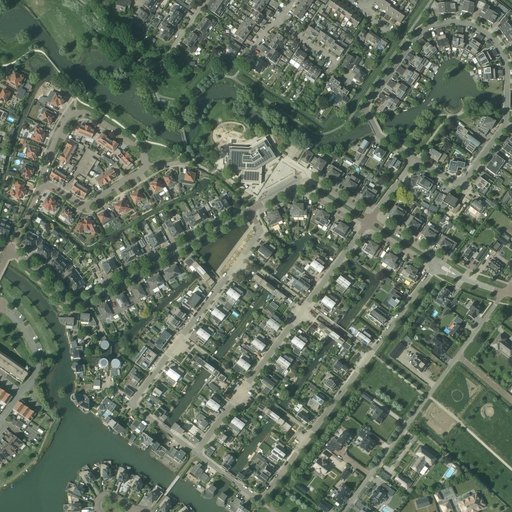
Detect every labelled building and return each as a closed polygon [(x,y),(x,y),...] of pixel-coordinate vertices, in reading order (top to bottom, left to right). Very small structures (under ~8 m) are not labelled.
[(125,0),(119,0),(116,8),(125,11),(127,5),(130,6),(131,2),(125,0)] [(155,5),(148,0),(147,0),(144,5),(148,8),(146,11),(154,16),(153,14),(156,9),(153,7),(155,5)] [(226,8),(214,0),(212,0),(212,1),(216,4),(214,6),(223,12),(225,9),(226,8)] [(267,6),(259,0),(256,4),(272,16),(274,13),(266,8),(267,6)] [(278,7),(268,0),(258,0),(259,0),(267,6),(266,5),(268,3),(277,9),(278,7)] [(309,7),(301,2),(302,1),(300,0),(298,0),(298,1),(301,3),(299,5),(298,6),(306,11),(309,7)] [(337,0),(336,0),(331,0),(328,5),(332,9),(338,1),(337,0)] [(336,0),(337,0),(338,1),(332,9),(337,11),(342,4),(341,3),(338,1),(339,0),(336,0)] [(342,4),(337,11),(341,14),(346,6),(345,6),(343,4),(344,2),(343,0),(341,3),(342,4)] [(376,5),(381,8),(386,0),(376,0),(375,2),(377,4),(376,5)] [(386,0),(381,8),(386,12),(391,4),(392,3),(389,1),(390,0),(386,0)] [(459,4),(459,0),(448,0),(450,13),(456,13),(455,4),(459,4)] [(467,13),(469,2),(464,1),(464,0),(459,0),(459,4),(463,5),(462,11),(467,13)] [(475,4),(469,2),(467,13),(468,13),(468,14),(471,14),(471,13),(473,14),(474,7),(478,8),(480,2),(475,1),(475,4)] [(483,19),(488,10),(490,7),(485,4),(480,2),(478,8),(482,10),(478,16),(483,19)] [(306,11),(298,6),(299,5),(296,3),(295,5),(298,7),(296,9),(296,10),(303,15),(306,11)] [(346,6),(341,14),(345,17),(350,9),(349,9),(347,7),(349,4),(347,3),(345,6),(346,6)] [(257,11),(261,14),(262,12),(271,18),(272,16),(256,4),(253,9),(256,11),(257,11)] [(391,4),(386,12),(385,13),(390,16),(396,8),(398,5),(396,4),(394,6),(391,4)] [(179,21),(183,15),(178,12),(180,10),(174,6),(171,11),(174,13),(172,16),(179,21)] [(223,12),(214,6),(212,9),(208,6),(207,8),(220,17),(223,12)] [(349,9),(350,9),(345,17),(349,20),(353,14),(354,12),(351,10),(353,7),(351,6),(349,9)] [(399,9),(396,8),(390,16),(395,20),(401,11),(403,9),(400,7),(399,9)] [(303,15),(296,10),(296,9),(293,8),(292,9),(295,11),(293,15),(300,20),(303,15)] [(483,19),(488,21),(493,12),(488,10),(483,19)] [(154,16),(146,11),(148,12),(146,14),(142,11),(138,17),(141,19),(139,20),(144,23),(145,22),(146,22),(148,19),(150,21),(154,16)] [(256,11),(254,15),(254,16),(265,23),(267,21),(263,18),(264,16),(261,14),(257,11),(256,11)] [(404,13),(401,11),(395,20),(400,23),(408,12),(405,11),(404,13)] [(493,12),(488,21),(489,22),(488,23),(491,24),(491,23),(493,24),(496,18),(499,20),(504,15),(499,12),(497,15),(493,12)] [(353,14),(349,20),(348,22),(352,25),(357,17),(357,16),(353,14)] [(357,17),(352,25),(356,27),(362,20),(358,17),(360,15),(358,14),(357,16),(357,17)] [(179,21),(172,16),(170,19),(167,17),(163,22),(171,27),(169,26),(171,24),(175,27),(179,21)] [(265,23),(254,16),(251,20),(250,20),(256,24),(258,25),(260,23),(263,26),(265,23)] [(502,33),(510,27),(507,23),(509,21),(506,16),(500,23),(501,22),(503,25),(498,29),(499,30),(498,31),(500,33),(501,32),(502,33)] [(201,23),(208,28),(211,30),(216,22),(214,20),(215,18),(212,17),(211,19),(211,18),(209,21),(205,18),(203,20),(202,20),(201,22),(201,23)] [(256,24),(250,20),(251,20),(246,17),(243,21),(246,23),(257,31),(259,28),(255,26),(256,24)] [(257,31),(246,23),(243,21),(241,25),(243,26),(251,31),(252,30),(255,33),(257,31)] [(171,27),(163,22),(162,25),(163,26),(161,28),(164,30),(162,33),(170,38),(173,32),(169,30),(171,27)] [(317,25),(316,28),(312,25),(314,23),(312,22),(308,26),(309,27),(305,33),(310,36),(317,25)] [(208,28),(201,23),(197,29),(201,32),(200,34),(203,36),(205,38),(209,33),(206,31),(208,28)] [(251,31),(243,26),(241,25),(240,26),(241,26),(238,30),(237,30),(247,36),(251,39),(253,37),(249,34),(251,31)] [(317,25),(310,36),(315,40),(316,38),(321,31),(322,29),(319,27),(317,25)] [(321,31),(316,38),(321,41),(327,32),(324,30),(326,28),(323,27),(322,29),(321,31)] [(505,37),(511,31),(511,29),(510,27),(502,33),(505,37)] [(251,39),(247,36),(237,30),(234,34),(237,36),(235,39),(241,44),(243,40),(244,41),(246,39),(250,42),(251,39)] [(326,44),(331,36),(332,36),(329,34),(331,32),(328,30),(327,32),(321,41),(326,44)] [(370,44),(375,36),(376,36),(370,32),(368,34),(366,32),(363,30),(358,38),(363,42),(365,40),(370,44)] [(330,48),(331,48),(337,39),(334,37),(336,35),(335,35),(337,33),(335,31),(332,36),(331,36),(326,44),(330,48)] [(205,38),(203,36),(200,34),(198,33),(196,35),(192,32),(188,38),(195,43),(197,40),(200,42),(204,37),(205,38)] [(270,35),(284,44),(287,40),(277,33),(276,35),(272,32),(270,35)] [(450,43),(451,48),(452,48),(457,49),(460,33),(457,32),(456,35),(453,34),(452,42),(451,42),(452,43),(450,43)] [(440,34),(445,49),(450,48),(451,48),(450,43),(449,43),(449,42),(448,42),(446,35),(444,35),(443,33),(440,34)] [(440,34),(437,35),(438,37),(435,38),(437,45),(436,46),(439,51),(445,49),(440,34)] [(281,49),(284,44),(270,35),(269,37),(273,40),(271,42),(281,49)] [(376,36),(375,36),(370,44),(376,48),(381,40),(376,36)] [(195,43),(188,38),(184,44),(188,47),(187,49),(193,53),(196,48),(194,46),(195,43)] [(383,38),(381,40),(376,48),(377,46),(383,50),(388,42),(383,38)] [(465,50),(469,53),(478,40),(476,38),(474,40),(472,39),(469,43),(470,43),(468,46),(467,44),(465,50)] [(330,48),(331,48),(330,50),(334,53),(341,44),(342,42),(340,40),(340,41),(337,39),(331,48),(330,48)] [(295,40),(291,45),(293,46),(296,49),(300,43),(295,40)] [(478,40),(469,53),(473,56),(478,52),(476,51),(478,49),(479,49),(482,45),(479,44),(481,42),(478,40)] [(233,41),(227,48),(231,51),(230,53),(235,56),(239,50),(241,51),(242,48),(233,41)] [(281,49),(271,42),(270,44),(266,41),(264,44),(272,49),(276,52),(276,51),(278,53),(281,49)] [(433,56),(434,56),(437,52),(434,47),(433,48),(431,46),(432,45),(429,42),(427,44),(425,42),(423,44),(433,56)] [(344,46),(341,44),(334,53),(340,56),(342,54),(344,50),(345,50),(348,46),(346,44),(344,46)] [(433,56),(423,44),(420,46),(422,48),(420,50),(423,53),(424,52),(426,55),(424,56),(430,59),(433,56)] [(278,53),(276,51),(276,52),(272,49),(271,51),(262,45),(260,47),(277,58),(280,54),(278,53)] [(277,58),(260,47),(259,49),(267,56),(266,58),(275,64),(278,59),(277,58)] [(298,67),(302,62),(302,63),(304,59),(305,59),(307,55),(305,54),(306,52),(308,50),(305,48),(304,50),(304,51),(303,52),(294,64),(298,67)] [(294,64),(303,52),(299,49),(290,62),(294,64)] [(475,58),(478,63),(492,55),(490,52),(488,53),(487,51),(480,54),(475,58)] [(349,56),(343,64),(350,69),(353,64),(356,66),(361,59),(355,55),(353,59),(349,56)] [(413,55),(411,58),(425,67),(429,61),(424,58),(422,60),(420,58),(420,57),(417,55),(415,57),(413,55)] [(492,55),(478,63),(480,67),(486,65),(492,61),(491,59),(493,57),(492,55)] [(425,68),(411,58),(409,60),(411,62),(410,64),(414,67),(414,66),(417,68),(416,70),(421,73),(425,68)] [(259,59),(253,69),(259,73),(263,67),(266,68),(268,65),(259,59)] [(309,62),(305,59),(304,59),(302,63),(302,62),(298,67),(299,67),(298,69),(302,72),(309,62)] [(312,75),(317,68),(321,61),(319,60),(317,64),(315,66),(313,65),(308,72),(312,75)] [(317,68),(312,75),(311,78),(315,81),(322,71),(318,68),(319,66),(320,67),(322,67),(324,63),(321,61),(317,68)] [(308,72),(313,65),(309,62),(302,72),(304,69),(308,72)] [(357,67),(352,73),(356,75),(354,78),(361,83),(364,79),(363,78),(366,75),(360,71),(361,70),(357,67)] [(402,71),(417,82),(420,78),(418,77),(419,75),(414,72),(413,73),(410,72),(411,71),(407,68),(406,70),(403,69),(402,71)] [(18,93),(23,96),(26,91),(18,87),(19,85),(19,86),(21,85),(21,84),(21,82),(24,78),(23,76),(22,76),(21,76),(20,76),(17,74),(17,73),(17,72),(15,71),(14,71),(13,73),(14,74),(13,76),(12,76),(12,77),(11,79),(10,80),(8,80),(8,81),(8,82),(17,88),(18,89),(17,92),(18,93)] [(417,82),(402,71),(400,74),(402,76),(400,78),(404,81),(405,80),(407,81),(406,83),(410,86),(409,87),(414,90),(415,88),(413,88),(417,82)] [(497,74),(481,75),(482,82),(488,81),(488,80),(495,80),(495,77),(498,77),(497,74)] [(333,89),(338,92),(340,89),(342,86),(342,87),(339,85),(342,82),(336,78),(335,79),(333,78),(333,77),(332,78),(332,79),(331,80),(327,86),(330,87),(333,89)] [(392,85),(406,94),(409,89),(413,91),(414,90),(409,87),(409,88),(405,85),(404,86),(398,82),(396,84),(394,82),(392,85)] [(392,85),(390,88),(393,89),(391,91),(395,94),(396,93),(398,95),(397,97),(402,100),(406,94),(392,85)] [(342,86),(340,89),(338,92),(336,94),(341,98),(340,99),(346,103),(349,98),(346,97),(350,91),(345,87),(344,88),(342,87),(342,86)] [(0,96),(0,99),(6,103),(7,101),(8,101),(10,96),(9,96),(10,93),(4,90),(2,93),(1,92),(0,95),(1,95),(0,96)] [(47,102),(53,105),(54,105),(57,107),(59,103),(62,105),(63,103),(64,103),(65,102),(64,100),(65,99),(56,94),(53,100),(49,99),(47,102)] [(396,108),(400,102),(395,99),(394,101),(392,99),(392,98),(388,95),(387,98),(385,96),(383,99),(396,108)] [(396,108),(383,99),(381,101),(384,103),(382,105),(381,104),(377,110),(382,113),(386,107),(389,109),(390,109),(391,109),(392,109),(393,109),(394,109),(395,108),(395,107),(396,108)] [(44,108),(41,114),(44,115),(41,120),(50,125),(54,117),(51,116),(53,113),(44,108)] [(480,126),(477,130),(485,136),(488,132),(488,131),(490,129),(490,130),(495,122),(494,121),(493,120),(492,120),(490,119),(488,118),(486,118),(484,117),(483,117),(481,120),(483,123),(481,126),(480,126)] [(82,135),(86,126),(85,127),(84,127),(84,126),(81,125),(80,128),(77,127),(74,134),(81,137),(82,135)] [(225,125),(215,141),(226,148),(229,142),(226,140),(230,135),(232,137),(236,131),(225,125)] [(32,137),(32,138),(32,139),(33,139),(42,143),(43,139),(45,134),(43,134),(45,130),(36,126),(35,130),(36,131),(35,135),(34,135),(33,136),(32,137)] [(86,126),(82,135),(87,137),(91,128),(86,126)] [(91,128),(87,137),(94,140),(98,133),(94,132),(95,130),(93,129),(92,130),(90,129),(91,128)] [(459,134),(464,137),(469,141),(468,143),(467,145),(467,146),(465,148),(472,153),(473,151),(474,152),(474,151),(476,150),(477,147),(478,146),(480,144),(466,134),(468,132),(464,128),(459,134)] [(98,133),(94,140),(101,144),(106,136),(102,133),(101,135),(98,133)] [(106,136),(101,144),(104,147),(110,139),(108,138),(107,138),(106,137),(106,136)] [(225,156),(225,163),(227,163),(226,169),(242,170),(241,183),(261,184),(262,167),(275,159),(272,155),(275,153),(265,138),(249,148),(229,147),(229,156),(225,156)] [(110,139),(104,147),(108,150),(114,141),(113,142),(112,142),(112,141),(110,139)] [(357,146),(351,148),(360,154),(354,163),(358,166),(368,150),(366,148),(369,143),(364,140),(361,144),(360,144),(360,145),(361,144),(359,147),(357,146)] [(77,146),(78,146),(79,143),(74,141),(72,143),(69,141),(66,146),(75,151),(77,146)] [(114,141),(108,150),(115,154),(119,149),(116,148),(118,144),(114,141)] [(511,146),(505,141),(502,145),(504,145),(502,148),(511,156),(511,154),(511,146)] [(27,148),(26,153),(26,154),(28,155),(27,158),(34,160),(35,157),(37,158),(39,151),(36,150),(36,147),(27,144),(26,147),(27,148)] [(75,151),(66,146),(68,147),(67,148),(66,148),(65,151),(73,155),(75,151)] [(368,155),(372,158),(374,155),(381,160),(383,157),(384,158),(386,154),(385,154),(386,153),(383,151),(383,150),(382,150),(381,149),(377,147),(375,151),(372,149),(368,155)] [(428,153),(431,155),(430,157),(437,162),(438,160),(443,163),(447,156),(439,151),(438,152),(431,148),(428,153)] [(120,160),(128,153),(127,153),(126,154),(125,153),(125,152),(124,150),(121,152),(119,149),(115,154),(113,156),(118,161),(120,160)] [(73,155),(65,151),(64,153),(64,154),(63,155),(62,154),(71,159),(73,155)] [(311,164),(315,158),(312,156),(312,155),(306,151),(300,160),(301,160),(301,161),(306,164),(306,163),(307,164),(308,162),(311,164)] [(128,153),(120,160),(124,163),(131,156),(128,153)] [(71,159),(62,154),(60,159),(62,160),(60,163),(62,164),(64,165),(67,166),(68,164),(71,159)] [(490,161),(500,168),(501,167),(502,167),(502,166),(505,161),(501,158),(500,158),(499,158),(499,157),(495,154),(490,161)] [(131,156),(124,163),(129,169),(133,165),(131,163),(134,161),(132,159),(131,159),(130,158),(131,157),(131,156)] [(389,160),(386,165),(388,167),(391,168),(392,167),(396,169),(398,166),(399,166),(402,161),(397,159),(398,158),(397,158),(397,159),(394,157),(391,161),(388,159),(388,160),(389,160)] [(315,158),(311,164),(314,167),(313,168),(314,169),(319,172),(319,171),(320,172),(326,163),(319,159),(319,160),(315,158)] [(490,161),(488,164),(489,165),(488,165),(487,166),(485,168),(495,175),(500,168),(490,161)] [(450,162),(447,167),(449,168),(449,171),(456,172),(457,169),(458,169),(459,168),(459,167),(463,168),(464,164),(457,162),(457,163),(451,162),(450,162)] [(20,170),(19,173),(19,174),(22,175),(21,176),(29,179),(31,174),(33,174),(34,170),(31,169),(32,166),(27,164),(26,167),(25,166),(23,170),(21,169),(20,170)] [(328,178),(331,180),(339,167),(334,164),(333,166),(331,165),(325,174),(327,175),(327,176),(329,177),(328,178)] [(108,171),(113,179),(113,178),(114,177),(115,178),(117,176),(114,172),(117,170),(114,165),(111,167),(110,166),(107,169),(108,171)] [(339,167),(331,180),(334,181),(335,180),(336,181),(339,183),(345,173),(342,172),(343,170),(339,167)] [(54,180),(59,171),(55,169),(50,177),(52,178),(53,178),(54,179),(53,180),(54,180)] [(58,183),(63,174),(59,171),(54,180),(58,183)] [(104,173),(109,182),(113,179),(108,171),(104,173)] [(109,182),(104,173),(100,176),(105,184),(109,182)] [(185,175),(181,175),(182,183),(186,183),(187,180),(194,182),(195,174),(192,174),(193,173),(189,173),(186,173),(186,176),(185,175)] [(58,183),(59,182),(60,182),(60,183),(62,185),(64,182),(67,184),(68,182),(71,177),(68,175),(67,177),(63,174),(58,183)] [(164,177),(168,186),(172,184),(173,186),(177,184),(175,174),(172,176),(170,174),(164,177)] [(345,189),(348,190),(356,178),(351,175),(350,177),(348,175),(342,185),(344,186),(346,187),(345,189)] [(419,186),(422,188),(428,179),(423,175),(422,177),(420,176),(417,182),(411,182),(411,186),(414,186),(414,187),(419,186)] [(105,184),(100,176),(96,178),(95,177),(92,179),(95,184),(98,182),(100,186),(102,185),(103,184),(104,183),(105,185),(105,184)] [(477,180),(474,184),(477,186),(477,187),(479,189),(480,188),(483,190),(484,188),(487,190),(492,182),(489,179),(487,182),(480,177),(477,180)] [(356,178),(348,190),(351,192),(352,191),(353,192),(354,192),(356,193),(362,184),(359,183),(360,181),(356,178)] [(75,194),(81,185),(77,183),(78,181),(75,179),(71,185),(74,186),(71,190),(74,192),(75,191),(76,192),(75,193),(75,194)] [(428,179),(422,188),(428,192),(429,191),(432,193),(436,187),(432,185),(434,182),(428,179)] [(150,185),(151,187),(151,189),(152,189),(153,191),(153,190),(155,193),(156,195),(153,197),(156,201),(161,198),(157,192),(159,191),(160,191),(161,190),(162,189),(163,188),(162,187),(162,186),(161,186),(161,185),(160,184),(157,180),(153,182),(154,183),(150,185)] [(13,190),(11,195),(20,199),(22,195),(24,196),(27,191),(24,190),(25,189),(23,188),(25,185),(18,181),(15,186),(18,187),(15,192),(13,190)] [(79,196),(85,188),(81,185),(75,194),(79,196)] [(362,199),(365,201),(373,189),(368,186),(367,188),(365,186),(359,195),(362,197),(361,197),(363,198),(362,199)] [(79,196),(80,196),(80,195),(82,196),(82,197),(84,198),(89,190),(85,188),(79,196)] [(373,189),(365,201),(368,203),(369,202),(370,203),(371,203),(373,204),(379,195),(376,193),(378,192),(373,189)] [(131,196),(136,204),(140,201),(142,204),(148,200),(144,193),(141,195),(139,191),(135,194),(134,193),(133,193),(132,193),(132,194),(132,195),(131,196)] [(511,193),(508,191),(501,200),(504,203),(505,202),(504,202),(508,197),(510,198),(510,199),(511,195),(511,193)] [(220,200),(225,209),(230,206),(226,200),(230,198),(226,193),(223,194),(224,197),(220,200)] [(442,205),(443,202),(448,205),(454,195),(451,193),(451,194),(448,193),(446,196),(445,196),(443,195),(443,194),(442,195),(440,193),(435,201),(442,205)] [(454,195),(448,205),(453,208),(452,211),(455,213),(461,205),(460,205),(460,206),(457,204),(457,203),(459,199),(457,198),(458,197),(454,195)] [(42,206),(46,208),(54,212),(59,204),(58,204),(58,203),(56,202),(56,203),(55,202),(55,201),(52,199),(51,200),(47,198),(42,206)] [(479,198),(477,201),(476,200),(473,204),(472,203),(469,206),(474,209),(473,211),(476,213),(477,212),(480,214),(485,207),(483,206),(486,203),(479,198)] [(220,200),(215,203),(213,200),(210,202),(213,208),(216,206),(219,211),(224,209),(225,209),(220,200)] [(115,205),(114,206),(119,214),(124,211),(125,213),(132,209),(127,202),(124,203),(123,201),(119,203),(117,203),(116,203),(115,204),(115,205)] [(293,218),(298,218),(298,203),(295,203),(295,204),(293,204),(293,205),(290,205),(290,216),(293,216),(293,218)] [(298,203),(298,218),(304,218),(304,216),(307,216),(307,205),(304,205),(304,204),(302,204),(302,203),(298,203)] [(197,212),(202,221),(203,220),(204,221),(206,219),(207,218),(204,213),(207,211),(204,205),(201,207),(202,210),(197,212)] [(392,218),(395,220),(402,209),(403,208),(398,205),(397,206),(395,205),(389,214),(392,216),(391,216),(393,217),(392,218)] [(65,209),(61,215),(66,219),(65,221),(70,225),(74,220),(71,218),(73,215),(71,213),(72,212),(69,210),(68,211),(65,209)] [(312,218),(319,223),(326,212),(323,211),(322,212),(321,211),(320,211),(318,209),(312,218)] [(402,209),(395,220),(398,222),(399,221),(400,222),(401,221),(403,223),(409,214),(402,209)] [(273,212),(278,223),(285,220),(281,210),(278,211),(278,210),(276,211),(276,210),(273,212)] [(98,216),(100,218),(102,223),(107,220),(108,222),(115,218),(112,213),(107,216),(105,212),(104,212),(104,213),(103,214),(103,213),(102,213),(101,213),(98,215),(99,215),(98,216)] [(191,212),(183,217),(186,223),(189,221),(192,227),(193,226),(194,226),(196,225),(196,224),(197,224),(191,212)] [(191,212),(197,224),(198,223),(198,224),(200,223),(200,222),(202,221),(197,212),(192,215),(191,212)] [(273,212),(269,213),(270,214),(268,215),(266,216),(270,226),(273,225),(273,227),(278,225),(278,223),(273,212)] [(326,212),(319,223),(318,225),(323,228),(324,226),(326,227),(332,218),(330,217),(330,216),(328,215),(329,214),(326,212)] [(408,228),(411,230),(419,218),(414,215),(413,216),(411,215),(405,224),(407,226),(409,227),(408,228)] [(419,217),(419,218),(411,230),(414,232),(415,231),(416,232),(417,231),(419,233),(425,224),(422,222),(424,220),(419,217)] [(173,226),(178,234),(179,234),(182,233),(182,232),(183,231),(180,226),(183,224),(180,218),(177,220),(178,223),(173,226)] [(79,223),(76,230),(76,231),(80,233),(81,233),(82,231),(82,230),(83,228),(85,228),(84,230),(89,230),(89,228),(91,228),(95,237),(99,234),(94,222),(90,222),(90,219),(85,219),(85,221),(81,221),(80,222),(79,222),(79,223)] [(337,237),(338,235),(345,224),(342,222),(341,224),(340,222),(340,223),(337,221),(331,230),(334,232),(333,234),(337,237)] [(7,222),(3,234),(3,235),(5,236),(6,235),(8,236),(8,235),(9,235),(10,234),(9,233),(13,224),(7,222)] [(173,226),(172,223),(167,226),(165,223),(162,225),(167,233),(170,232),(173,237),(174,236),(175,237),(177,236),(177,235),(178,234),(173,226)] [(345,224),(338,235),(345,239),(351,230),(349,229),(349,228),(347,227),(348,226),(345,224)] [(424,238),(427,240),(434,229),(427,225),(421,234),(423,236),(425,237),(424,238)] [(154,236),(159,245),(160,244),(160,245),(163,243),(164,242),(161,237),(164,235),(161,229),(157,231),(159,234),(154,236)] [(434,229),(427,240),(430,242),(431,241),(432,242),(433,241),(435,243),(441,234),(434,229)] [(27,246),(34,234),(33,233),(31,232),(30,232),(29,231),(29,232),(27,231),(26,234),(27,234),(22,243),(27,246)] [(35,234),(34,234),(27,246),(29,247),(29,248),(30,249),(31,248),(32,249),(35,243),(38,245),(41,239),(38,238),(39,237),(38,236),(37,235),(36,234),(35,234)] [(440,248),(443,250),(450,239),(443,235),(437,244),(439,246),(441,247),(440,248)] [(154,236),(149,239),(148,236),(144,238),(147,244),(151,242),(154,248),(155,247),(155,248),(158,246),(159,245),(154,236)] [(450,239),(443,250),(446,252),(447,251),(448,252),(448,251),(451,253),(457,244),(450,239)] [(37,253),(42,256),(48,248),(46,246),(48,244),(43,240),(38,247),(39,246),(41,248),(37,253)] [(361,249),(368,254),(375,243),(372,241),(371,242),(370,241),(370,242),(367,240),(361,249)] [(130,246),(137,257),(138,257),(141,256),(140,255),(142,254),(139,249),(142,247),(138,241),(135,243),(135,244),(134,245),(133,244),(130,246)] [(496,241),(491,248),(491,249),(496,252),(496,253),(497,252),(502,245),(502,244),(502,245),(497,241),(496,241)] [(375,243),(368,254),(376,258),(381,249),(379,247),(377,246),(378,245),(375,243)] [(262,246),(260,248),(270,256),(276,248),(270,244),(269,246),(266,244),(264,247),(262,246)] [(127,251),(132,260),(135,259),(135,258),(137,257),(130,246),(125,249),(127,251)] [(476,251),(469,246),(467,249),(466,249),(464,252),(465,253),(462,256),(469,261),(472,256),(475,258),(475,259),(479,262),(488,250),(484,247),(479,254),(476,252),(476,251)] [(48,248),(42,256),(42,257),(43,258),(44,259),(45,258),(47,260),(51,255),(53,257),(52,258),(57,252),(53,248),(51,250),(48,248)] [(270,256),(260,248),(258,251),(260,253),(257,256),(260,258),(259,260),(264,264),(270,256)] [(130,261),(132,260),(127,251),(125,249),(117,253),(120,259),(123,257),(126,263),(128,262),(128,263),(131,261),(130,261)] [(380,261),(387,266),(394,255),(391,253),(390,254),(389,253),(389,254),(386,252),(380,261)] [(56,269),(63,262),(65,259),(59,253),(53,259),(54,258),(56,260),(52,265),(52,266),(54,267),(56,269)] [(108,262),(113,271),(117,268),(114,262),(118,261),(114,255),(111,257),(112,259),(108,262)] [(318,255),(312,263),(322,271),(324,268),(322,266),(325,263),(322,261),(323,259),(318,255)] [(394,255),(387,266),(395,270),(400,261),(398,259),(396,258),(397,257),(394,255)] [(192,266),(199,273),(203,269),(198,264),(191,257),(185,263),(189,268),(192,266)] [(498,262),(493,259),(492,261),(491,260),(486,267),(486,268),(486,267),(496,275),(497,275),(502,268),(496,264),(498,262)] [(63,262),(56,269),(60,273),(65,268),(67,270),(66,271),(72,266),(69,263),(67,266),(63,262)] [(113,271),(108,262),(103,265),(101,262),(98,264),(101,270),(104,268),(108,274),(113,271)] [(322,271),(312,263),(306,271),(312,275),(313,273),(316,275),(318,272),(320,273),(322,271)] [(401,277),(406,280),(414,267),(411,266),(410,267),(408,265),(408,266),(406,264),(400,274),(402,275),(401,277)] [(170,269),(175,277),(180,274),(183,272),(180,266),(177,268),(175,265),(172,267),(170,269)] [(68,283),(77,276),(73,272),(75,270),(73,267),(67,272),(69,275),(65,278),(66,280),(66,281),(68,283)] [(414,267),(406,280),(411,283),(412,281),(414,283),(420,273),(418,272),(418,271),(416,270),(417,269),(414,267)] [(163,276),(166,282),(169,280),(169,281),(175,277),(170,269),(167,270),(164,271),(166,274),(163,276)] [(203,269),(199,273),(204,280),(206,281),(205,282),(210,287),(215,282),(208,275),(203,269)] [(153,278),(158,287),(164,284),(164,283),(166,282),(163,276),(160,277),(159,274),(155,276),(156,276),(153,278)] [(263,287),(268,291),(271,286),(265,281),(256,274),(252,279),(256,281),(255,282),(259,285),(259,284),(261,286),(263,287)] [(304,274),(298,281),(308,289),(310,286),(309,285),(311,282),(308,280),(310,278),(304,274)] [(340,276),(338,279),(348,286),(354,279),(349,275),(347,276),(345,274),(342,278),(340,276)] [(80,281),(77,276),(68,283),(71,287),(72,287),(80,281)] [(148,289),(152,296),(155,294),(153,290),(158,287),(153,278),(151,279),(150,279),(147,281),(151,287),(148,289)] [(348,286),(338,279),(336,282),(338,283),(336,286),(339,288),(337,290),(343,294),(348,286)] [(80,281),(72,287),(76,292),(77,291),(79,290),(79,289),(84,285),(80,281)] [(308,289),(298,281),(292,289),(298,293),(299,291),(302,293),(304,290),(306,292),(308,289)] [(136,287),(142,298),(144,297),(146,299),(152,296),(148,289),(145,290),(142,284),(140,286),(140,285),(136,287)] [(230,288),(228,291),(238,298),(244,291),(239,287),(237,288),(235,286),(232,290),(230,288)] [(278,291),(271,286),(268,291),(274,296),(275,295),(277,297),(276,298),(279,300),(281,298),(285,301),(287,298),(278,291)] [(131,298),(135,305),(141,302),(140,299),(142,298),(136,287),(133,289),(133,290),(131,291),(134,297),(131,298)] [(194,293),(190,298),(198,304),(201,299),(201,298),(199,297),(198,296),(200,294),(200,295),(202,292),(198,288),(194,293)] [(447,307),(451,302),(447,298),(451,293),(445,288),(442,291),(441,290),(438,294),(439,295),(437,298),(443,302),(441,305),(444,308),(445,306),(447,307)] [(388,303),(395,308),(398,304),(399,302),(398,301),(400,298),(399,297),(401,294),(393,289),(389,293),(393,296),(388,303)] [(238,298),(228,291),(226,294),(228,295),(226,298),(228,300),(227,302),(232,306),(238,298)] [(119,296),(125,307),(128,306),(129,308),(135,305),(131,298),(129,300),(125,294),(123,295),(123,294),(119,296)] [(325,296),(323,299),(333,306),(339,299),(334,295),(332,296),(330,294),(327,298),(325,296)] [(115,307),(118,314),(119,316),(120,316),(119,314),(124,311),(123,308),(125,307),(119,296),(116,298),(116,299),(114,300),(117,306),(115,307)] [(198,304),(190,298),(188,301),(185,299),(181,304),(189,310),(189,309),(190,307),(191,307),(193,309),(194,309),(198,304)] [(333,306),(323,299),(321,302),(323,303),(321,306),(324,308),(322,310),(328,314),(333,306)] [(478,304),(474,302),(469,309),(471,310),(468,314),(474,319),(478,312),(479,313),(482,309),(478,305),(478,304)] [(103,305),(112,322),(115,320),(113,317),(118,315),(118,314),(115,307),(112,309),(109,303),(107,304),(106,303),(103,305)] [(103,305),(99,307),(99,308),(97,309),(101,315),(98,317),(101,324),(107,321),(108,324),(112,322),(103,305)] [(223,318),(229,311),(224,307),(222,308),(220,306),(217,310),(215,308),(213,311),(223,318)] [(174,313),(172,316),(180,322),(182,320),(184,321),(183,321),(184,321),(186,318),(184,317),(186,315),(186,314),(182,311),(178,309),(174,313)] [(223,318),(213,311),(211,314),(213,315),(211,318),(213,320),(212,322),(218,326),(223,318)] [(378,326),(380,327),(382,324),(383,325),(382,324),(385,321),(386,320),(384,318),(386,316),(381,311),(379,314),(378,314),(374,319),(375,318),(378,320),(375,323),(376,324),(377,324),(379,325),(378,326)] [(275,313),(269,321),(279,329),(281,326),(279,324),(281,321),(279,319),(280,317),(275,313)] [(82,314),(81,322),(89,323),(89,325),(93,326),(93,318),(90,318),(90,315),(82,314)] [(180,322),(172,316),(169,321),(168,321),(166,324),(169,325),(168,327),(173,331),(174,330),(175,330),(177,327),(178,328),(178,329),(181,326),(180,325),(180,326),(179,325),(180,322)] [(420,325),(425,319),(421,316),(416,322),(420,325)] [(457,322),(449,334),(455,339),(456,337),(456,338),(459,334),(458,334),(460,332),(462,329),(458,326),(462,321),(457,316),(454,320),(457,322)] [(60,318),(60,319),(60,320),(60,321),(61,322),(62,323),(63,324),(64,324),(65,324),(65,326),(73,327),(73,329),(77,329),(78,321),(74,321),(74,319),(60,317),(60,318)] [(279,329),(269,321),(265,326),(262,323),(260,327),(268,333),(270,331),(272,333),(275,330),(277,331),(279,329)] [(328,336),(333,339),(336,334),(330,329),(330,330),(321,323),(317,327),(321,330),(320,331),(324,333),(324,332),(326,334),(328,336)] [(200,328),(198,331),(208,339),(214,331),(209,327),(207,328),(205,326),(202,330),(200,328)] [(309,336),(315,328),(311,326),(306,334),(309,336)] [(166,343),(168,340),(172,336),(165,330),(159,338),(166,343)] [(371,336),(363,330),(360,334),(359,334),(360,333),(357,331),(354,336),(361,341),(362,339),(369,344),(371,341),(369,340),(371,336)] [(208,339),(198,331),(196,334),(198,335),(196,338),(199,340),(197,342),(203,346),(208,339)] [(260,333),(254,341),(264,349),(266,346),(264,345),(266,341),(264,339),(265,337),(260,333)] [(340,337),(336,334),(333,339),(339,344),(341,345),(341,346),(344,349),(342,352),(341,351),(340,352),(341,353),(338,356),(342,359),(352,346),(344,340),(345,340),(343,338),(342,339),(340,337)] [(295,337),(293,339),(303,347),(309,339),(304,335),(302,337),(299,335),(297,338),(295,337)] [(409,343),(412,340),(408,335),(404,338),(409,343)] [(511,345),(506,340),(506,339),(500,335),(492,345),(498,350),(498,349),(508,357),(511,352),(511,345)] [(104,351),(104,349),(105,350),(105,349),(106,349),(107,349),(108,349),(108,348),(109,347),(109,346),(109,345),(109,344),(109,343),(105,336),(102,338),(104,341),(103,341),(102,342),(101,341),(100,342),(100,344),(99,345),(99,347),(100,348),(101,349),(102,350),(104,351)] [(442,340),(436,336),(433,341),(438,345),(436,348),(435,348),(433,351),(438,355),(441,352),(442,354),(446,349),(447,347),(450,343),(443,338),(442,340)] [(166,343),(159,338),(154,345),(161,350),(166,343)] [(303,347),(293,339),(291,342),(293,344),(291,347),(293,349),(292,351),(297,355),(303,347)] [(264,349),(254,341),(250,346),(247,345),(246,346),(244,344),(242,346),(245,348),(245,347),(253,353),(255,351),(257,353),(260,350),(262,351),(264,349)] [(400,342),(390,355),(395,359),(400,354),(397,352),(403,345),(400,342)] [(80,356),(79,352),(83,351),(82,346),(77,347),(73,347),(73,348),(72,348),(71,348),(70,349),(70,350),(70,351),(70,352),(71,353),(72,354),(73,354),(74,359),(77,359),(81,359),(80,356)] [(141,355),(151,363),(157,355),(147,348),(141,355)] [(0,368),(7,374),(21,384),(29,372),(27,371),(29,368),(26,366),(24,369),(0,351),(0,368)] [(138,356),(132,352),(128,358),(134,362),(138,356)] [(245,353),(239,361),(249,369),(251,366),(249,365),(251,361),(249,359),(250,357),(245,353)] [(141,355),(138,359),(137,358),(136,360),(137,360),(135,363),(146,370),(151,363),(141,355)] [(201,366),(208,371),(211,366),(205,362),(196,355),(193,358),(197,360),(195,363),(198,365),(199,365),(201,366)] [(288,367),(294,359),(289,355),(287,357),(284,355),(282,358),(280,357),(278,359),(288,367)] [(417,356),(411,364),(411,365),(422,373),(426,367),(425,366),(427,363),(426,363),(427,362),(427,360),(425,359),(423,359),(423,360),(417,356)] [(108,371),(108,363),(108,362),(108,361),(107,360),(106,359),(105,359),(104,359),(103,359),(102,359),(101,360),(100,359),(99,360),(99,361),(98,363),(99,364),(99,366),(100,367),(101,368),(103,369),(103,367),(103,368),(104,368),(105,368),(105,371),(108,371)] [(112,363),(111,371),(111,374),(114,374),(114,375),(114,376),(117,376),(117,375),(117,370),(117,369),(118,369),(120,368),(121,367),(121,366),(122,364),(121,363),(121,361),(120,360),(119,361),(119,360),(118,360),(117,360),(116,359),(115,359),(115,360),(114,360),(113,360),(113,361),(112,361),(112,362),(112,363)] [(288,367),(278,359),(276,362),(278,364),(276,367),(278,369),(277,371),(282,375),(288,367)] [(339,360),(333,368),(334,369),(333,371),(337,374),(338,372),(341,374),(344,371),(346,372),(348,369),(341,364),(343,363),(339,360)] [(249,369),(239,361),(233,369),(238,373),(240,371),(242,373),(245,370),(247,371),(249,369)] [(73,366),(73,367),(73,368),(74,369),(75,369),(76,369),(77,373),(86,372),(85,367),(83,368),(83,365),(79,366),(79,365),(78,364),(77,363),(76,363),(75,363),(74,363),(74,364),(73,364),(73,365),(73,366)] [(216,369),(211,366),(208,371),(214,376),(216,377),(216,378),(219,381),(220,380),(223,383),(227,378),(218,371),(216,369)] [(170,369),(168,371),(178,379),(184,371),(179,367),(177,369),(174,367),(172,370),(170,369)] [(134,368),(130,373),(132,375),(131,377),(133,379),(130,383),(135,387),(142,377),(135,372),(137,370),(134,368)] [(178,379),(168,371),(166,374),(168,376),(166,379),(168,381),(167,383),(172,387),(178,379)] [(325,385),(323,387),(327,390),(329,388),(332,390),(336,385),(334,384),(335,383),(338,380),(329,373),(325,379),(327,380),(324,384),(325,385)] [(265,377),(263,379),(273,387),(279,379),(274,375),(272,377),(270,375),(267,378),(265,377)] [(273,387),(263,379),(261,382),(263,384),(261,387),(263,389),(262,391),(267,395),(273,387)] [(212,382),(209,386),(219,394),(222,390),(212,382)] [(153,392),(154,393),(152,395),(155,397),(157,395),(159,397),(167,386),(162,383),(161,385),(159,384),(157,387),(156,388),(155,388),(155,389),(154,389),(154,390),(153,391),(153,392)] [(127,387),(123,392),(130,397),(134,392),(127,387)] [(6,393),(0,401),(6,405),(12,397),(6,393)] [(372,398),(364,393),(361,396),(369,402),(372,398)] [(87,397),(85,395),(75,394),(75,395),(74,395),(73,395),(72,396),(72,397),(72,398),(72,399),(73,400),(74,401),(75,401),(76,401),(77,402),(77,403),(78,404),(79,405),(87,397)] [(214,394),(209,402),(219,409),(221,406),(219,405),(221,402),(218,400),(220,398),(214,394)] [(307,406),(312,408),(312,409),(317,411),(319,405),(319,404),(321,405),(323,402),(322,401),(324,398),(319,394),(319,395),(317,394),(315,396),(314,395),(312,399),(313,399),(312,400),(310,399),(311,398),(310,398),(307,406)] [(152,396),(152,397),(150,399),(155,402),(156,402),(159,404),(160,401),(152,396)] [(87,397),(79,405),(80,405),(80,406),(81,407),(82,408),(83,408),(83,409),(83,410),(83,411),(84,412),(85,412),(86,413),(87,412),(88,412),(89,411),(89,410),(89,399),(87,397)] [(108,407),(109,405),(112,402),(107,398),(102,404),(102,405),(101,406),(101,407),(101,408),(101,409),(102,409),(103,409),(104,409),(105,409),(107,406),(108,407)] [(18,414),(24,406),(18,402),(12,409),(18,414)] [(219,409),(209,402),(203,409),(208,413),(210,412),(212,414),(215,410),(217,412),(219,409)] [(273,420),(276,415),(270,410),(260,403),(257,408),(260,410),(258,414),(264,418),(266,415),(268,416),(273,420)] [(24,418),(30,410),(24,406),(18,414),(24,418)] [(154,415),(163,422),(167,417),(164,415),(167,412),(160,407),(157,410),(155,413),(156,414),(154,415)] [(309,412),(302,407),(295,417),(300,420),(301,419),(307,423),(309,421),(307,419),(310,416),(307,414),(309,412)] [(376,412),(371,418),(379,424),(384,417),(383,416),(385,413),(380,409),(377,413),(376,412)] [(30,410),(24,418),(30,422),(35,414),(30,410)] [(201,414),(197,419),(199,421),(198,423),(200,425),(198,427),(203,431),(209,423),(206,422),(208,419),(201,414)] [(235,417),(233,420),(243,427),(249,420),(248,419),(249,418),(246,415),(245,417),(243,416),(242,417),(239,415),(237,419),(235,417)] [(282,420),(283,420),(276,415),(273,420),(279,424),(281,426),(281,427),(288,432),(292,427),(282,420)] [(118,424),(112,419),(112,420),(112,421),(109,419),(106,423),(109,425),(109,426),(109,427),(109,428),(110,429),(111,430),(111,431),(112,431),(115,428),(118,424)] [(132,425),(137,428),(141,423),(136,420),(132,425)] [(243,427),(233,420),(231,423),(233,424),(230,427),(233,429),(232,431),(237,435),(243,427)] [(141,423),(137,428),(141,431),(140,432),(140,436),(141,444),(143,443),(148,447),(149,445),(151,446),(154,443),(152,442),(153,440),(148,436),(148,435),(145,433),(144,433),(143,433),(142,432),(146,427),(141,423)] [(175,423),(171,428),(181,435),(182,433),(182,434),(185,431),(180,427),(175,423)] [(118,424),(115,428),(112,431),(113,432),(114,433),(115,433),(116,433),(117,433),(118,433),(119,433),(120,433),(119,433),(120,431),(123,434),(126,430),(118,424)] [(371,433),(363,427),(359,433),(366,438),(360,446),(363,448),(362,449),(366,451),(366,450),(368,452),(371,448),(372,448),(373,446),(375,442),(368,437),(369,436),(371,433)] [(332,440),(328,445),(338,452),(341,447),(340,446),(342,444),(345,447),(352,437),(344,431),(337,441),(338,442),(337,444),(332,440)] [(222,433),(217,441),(222,444),(224,442),(226,444),(227,442),(230,443),(233,438),(226,433),(225,435),(222,433)] [(9,438),(20,448),(23,444),(26,446),(26,445),(14,436),(13,438),(11,436),(9,438)] [(5,442),(15,453),(16,452),(14,451),(18,447),(19,448),(20,448),(9,438),(7,440),(9,442),(7,444),(5,442)] [(2,446),(11,457),(15,453),(5,442),(2,446)] [(273,450),(283,458),(286,455),(284,453),(286,450),(283,448),(285,446),(279,442),(273,450)] [(154,443),(151,446),(153,448),(152,450),(150,452),(155,456),(159,451),(162,451),(172,458),(173,456),(177,451),(172,447),(169,452),(166,449),(166,448),(163,446),(163,447),(157,443),(155,445),(154,443)] [(0,451),(6,460),(5,459),(9,455),(11,457),(2,446),(0,446),(0,447),(1,449),(0,449),(0,451)] [(418,455),(410,467),(419,473),(427,462),(431,465),(436,459),(421,447),(416,454),(418,455)] [(173,456),(172,458),(179,463),(180,461),(183,463),(186,458),(184,456),(186,454),(181,450),(179,452),(177,451),(173,456)] [(273,450),(267,458),(273,462),(274,460),(277,462),(279,459),(281,460),(283,458),(273,450)] [(319,459),(313,467),(314,467),(317,469),(316,469),(316,470),(314,472),(315,472),(316,470),(320,473),(319,475),(321,473),(321,472),(324,474),(324,475),(326,472),(327,473),(329,471),(328,470),(330,467),(329,467),(327,465),(327,464),(324,462),(326,459),(327,459),(330,455),(325,451),(322,456),(323,457),(320,461),(319,460),(319,459)] [(233,458),(229,454),(228,455),(227,454),(226,454),(224,457),(226,458),(223,462),(221,461),(219,464),(221,465),(223,466),(222,466),(228,471),(231,467),(228,464),(233,458)] [(264,462),(266,460),(258,454),(256,456),(264,462)] [(260,476),(266,481),(268,478),(269,477),(270,476),(271,475),(271,474),(274,470),(268,465),(269,465),(265,462),(261,467),(264,470),(260,476)] [(100,464),(101,477),(104,477),(104,478),(111,478),(110,470),(109,470),(109,467),(106,465),(102,464),(100,464)] [(199,478),(201,480),(205,475),(203,473),(204,471),(203,470),(205,468),(200,464),(198,467),(196,465),(190,472),(191,472),(192,471),(200,477),(199,478)] [(120,467),(116,479),(119,480),(119,481),(125,483),(127,475),(126,475),(127,472),(126,471),(125,471),(125,470),(125,469),(124,469),(124,468),(123,468),(122,468),(121,467),(120,467)] [(242,475),(239,473),(236,476),(242,481),(243,479),(245,480),(252,471),(247,468),(242,475)] [(346,469),(340,477),(345,480),(350,473),(346,469)] [(95,479),(91,473),(90,473),(88,471),(87,471),(86,471),(85,471),(84,471),(83,471),(82,472),(81,472),(80,473),(79,474),(86,484),(89,482),(90,483),(95,479)] [(380,475),(388,480),(391,476),(383,471),(380,475)] [(399,473),(394,480),(407,489),(410,486),(404,482),(406,479),(399,473)] [(133,489),(138,492),(142,485),(141,484),(143,482),(142,481),(142,480),(141,480),(141,479),(141,478),(140,478),(140,477),(139,477),(139,476),(138,476),(137,475),(136,475),(136,476),(134,480),(130,486),(133,488),(133,489)] [(299,483),(295,487),(304,495),(308,490),(299,483)] [(338,492),(347,498),(349,496),(349,495),(352,491),(343,484),(338,492)] [(207,489),(206,497),(209,498),(210,498),(211,497),(212,497),(212,496),(213,495),(213,493),(217,489),(212,485),(208,490),(207,489)] [(76,487),(73,486),(73,487),(72,488),(71,489),(70,489),(70,490),(69,490),(69,491),(68,492),(68,493),(68,494),(79,498),(81,495),(82,496),(84,489),(77,486),(76,487)] [(374,495),(371,498),(378,504),(382,499),(381,499),(383,497),(386,493),(391,497),(395,492),(388,487),(385,492),(379,488),(376,492),(375,491),(373,494),(374,495)] [(155,490),(153,493),(152,492),(147,499),(152,503),(153,502),(156,504),(163,494),(163,493),(162,492),(161,492),(160,491),(159,491),(158,491),(157,491),(156,491),(155,491),(155,490)] [(338,492),(332,499),(341,505),(345,501),(347,498),(338,492)] [(217,502),(217,503),(218,504),(218,505),(219,505),(220,506),(223,506),(224,501),(227,497),(222,493),(219,498),(218,497),(217,502)] [(479,500),(476,494),(458,503),(462,511),(474,511),(483,508),(482,506),(483,505),(483,504),(483,503),(483,502),(482,501),(481,500),(480,501),(479,500)] [(166,496),(159,506),(161,508),(161,509),(164,511),(166,511),(171,506),(170,506),(172,503),(171,503),(171,502),(170,501),(170,500),(170,499),(169,498),(168,497),(167,496),(166,496)] [(415,501),(418,509),(430,505),(428,498),(415,501)] [(239,499),(233,507),(237,510),(236,511),(249,511),(239,504),(242,501),(239,499)] [(448,502),(440,506),(443,511),(447,511),(452,509),(448,502)] [(326,511),(331,506),(326,503),(324,505),(321,503),(318,506),(325,511),(326,511)]
